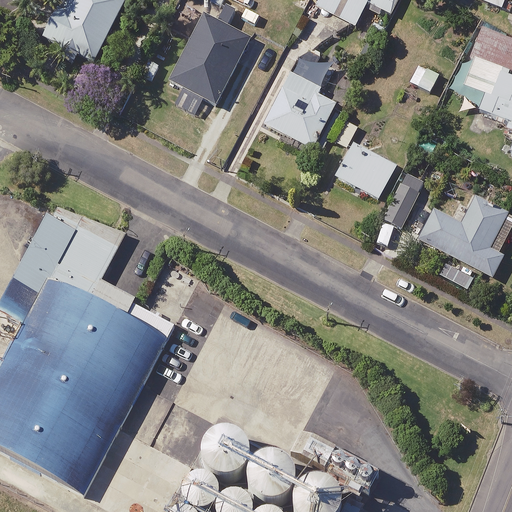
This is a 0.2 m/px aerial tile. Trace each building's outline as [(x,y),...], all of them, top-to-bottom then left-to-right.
[(123,0),(58,0),(41,35),(94,61),(123,0)] [(199,11),(178,0),(176,0),(168,17),(190,29),(199,11)] [(318,0),(313,11),(331,20),(334,16),(355,26),(366,24),(376,5),(393,13),(398,0),(318,0)] [(250,37),(203,14),(170,81),(183,87),(175,104),(195,114),(203,98),(216,105),(250,37)] [(470,54),(474,56),(470,64),(463,61),(450,93),(480,105),(478,109),(511,123),(511,141),(508,151),(511,152),(511,74),(509,73),(511,64),(511,39),(481,27),(470,54)] [(328,72),(297,56),(262,123),(311,148),(346,81),(328,72)] [(439,75),(418,65),(410,84),(430,93),(439,75)] [(358,128),(345,121),(334,141),(347,148),(358,128)] [(397,167),(353,143),(335,177),(378,201),(397,167)] [(420,181),(405,174),(383,221),(398,227),(420,181)] [(511,225),(511,217),(475,197),(469,209),(460,204),(454,215),(435,205),(417,238),(491,277),(503,256),(497,253),(511,225)] [(48,293),(0,384),(0,459),(84,504),(118,440),(163,354),(48,293)] [(123,444),(89,509),(95,511),(173,511),(191,480),(123,444)] [(223,496),(231,497),(239,497),(246,493),(251,488),(255,481),(256,473),(255,465),(251,458),(245,453),(237,450),(229,450),(221,452),(215,457),(210,464),(208,471),(209,479),(212,486),(217,492),(223,496)] [(295,511),(299,505),(300,497),(299,489),(295,482),(289,477),(281,474),(273,474),(265,477),(259,481),(255,488),(253,495),(253,503),(256,510),(257,511),(295,511)] [(220,511),(221,509),(221,504),(219,499),(216,495),(212,493),(207,491),(202,492),(197,494),(193,498),(191,502),(190,507),(190,511),(220,511)] [(345,511),(342,506),(335,501),(328,498),(320,498),(312,500),(306,505),(301,511),(345,511)]
